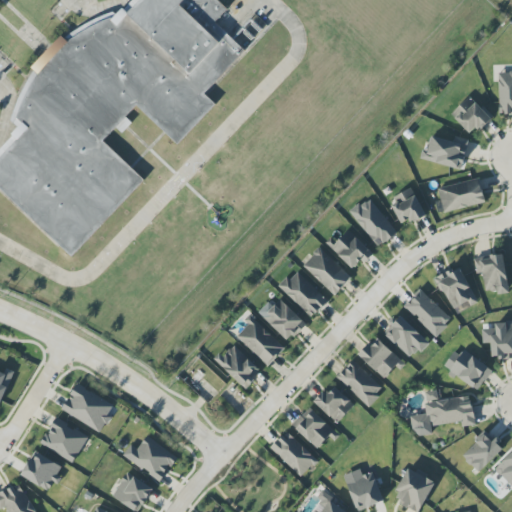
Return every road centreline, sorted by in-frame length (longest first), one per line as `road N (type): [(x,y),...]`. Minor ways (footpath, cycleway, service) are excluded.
road 1 (residential): [(177,511),(390,280),(457,233),(511,222)]
road 2 (residential): [(225,453),(122,375),(0,311)]
road 3 (residential): [(64,342),(5,447)]
